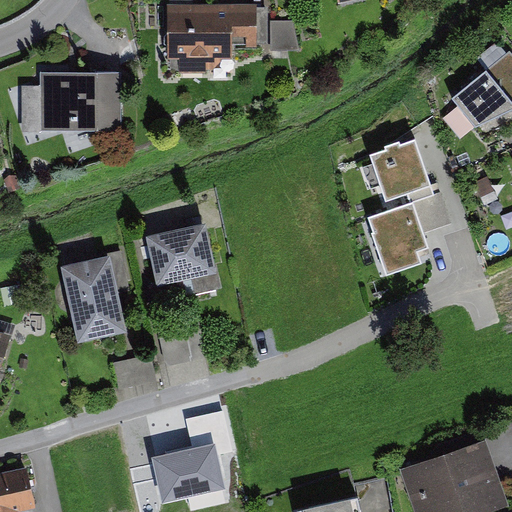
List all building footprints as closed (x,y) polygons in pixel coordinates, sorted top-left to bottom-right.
[(275,1),(177,5),(180,65),(240,62),(239,51),(277,49),(275,1)] [(511,111),(511,54),(458,98),(482,125),(511,111)] [(123,122),(122,68),(42,70),(43,82),(25,82),(26,124),(123,122)] [(421,135),(371,150),(388,207),(419,198),(424,214),(442,209),(421,135)] [(413,200),(367,217),(387,273),(422,261),(417,248),(428,244),(413,200)] [(214,219),(151,234),(163,283),(191,276),(196,298),(231,289),(214,219)] [(133,251),(70,263),(85,341),(134,332),(127,295),(141,292),(133,251)] [(205,321),(165,329),(173,366),(213,358),(205,321)] [(0,392),(20,336),(0,328),(0,392)] [(150,355),(112,366),(119,390),(157,379),(150,355)] [(497,511),(511,507),(511,494),(492,438),(405,468),(420,511),(497,511)] [(35,469),(0,475),(0,511),(27,511),(43,509),(35,469)] [(367,511),(364,499),(305,511),(367,511)]
